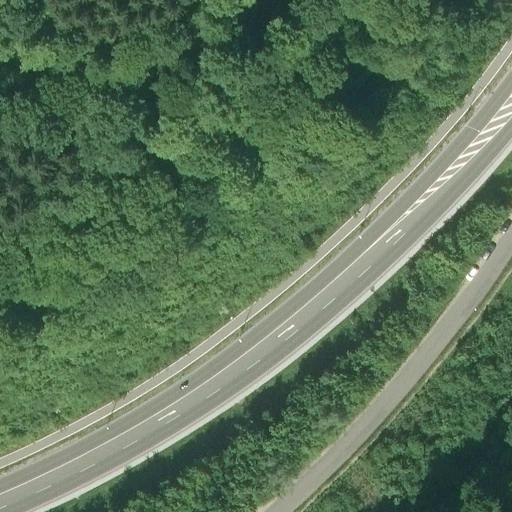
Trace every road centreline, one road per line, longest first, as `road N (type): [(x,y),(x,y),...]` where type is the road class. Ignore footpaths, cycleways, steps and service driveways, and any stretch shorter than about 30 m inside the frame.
road 1 (primary): [(0,503),(152,432),(252,367),(421,216),(511,109)]
road 2 (unknown): [(440,0),(376,109),(348,137),(340,141),(335,121),(317,125),(211,199),(113,246),(0,344)]
road 3 (unclassified): [(511,241),(449,337),(363,438),(284,511)]
road 4 (unclassified): [(253,0),(180,48),(129,63),(82,63),(0,44)]
